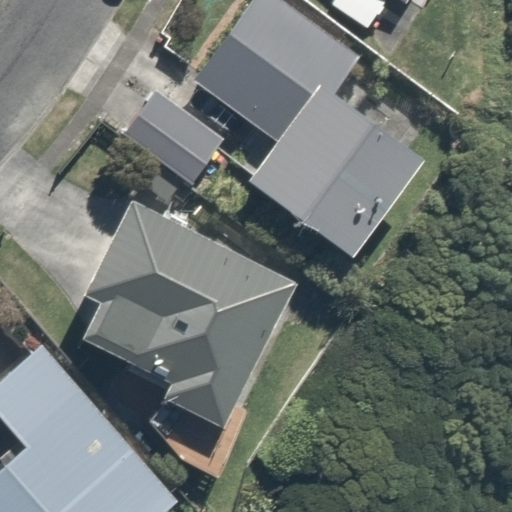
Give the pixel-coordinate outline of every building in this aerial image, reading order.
[(371,41),(392,9),(410,21),(423,0),(340,0),(331,14),(371,41)] [(351,281),(430,180),(324,97),(345,70),(269,11),(205,93),(284,155),(248,201),(351,281)] [(221,149),(163,102),(108,169),(166,216),(221,149)] [(308,306),(131,213),(84,302),(106,314),(83,358),(182,411),(174,426),(229,455),(308,306)] [(0,426),(20,452),(0,467),(0,511),(177,511),(47,349),(0,386),(0,426)]
